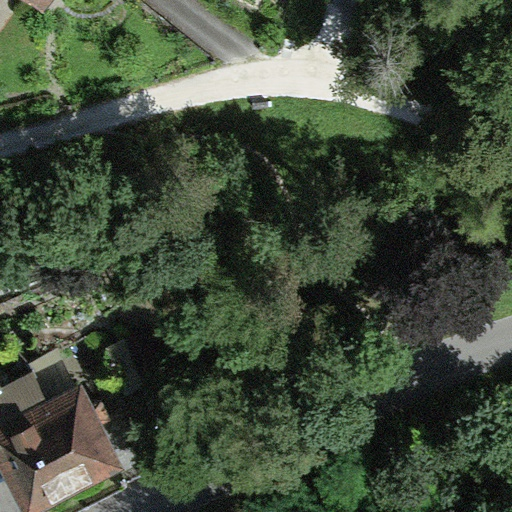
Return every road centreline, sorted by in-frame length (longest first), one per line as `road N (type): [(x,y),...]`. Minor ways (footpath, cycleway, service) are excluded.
road 1 (residential): [(0,136),(314,71),(511,160)]
road 2 (residential): [(141,511),(511,343)]
